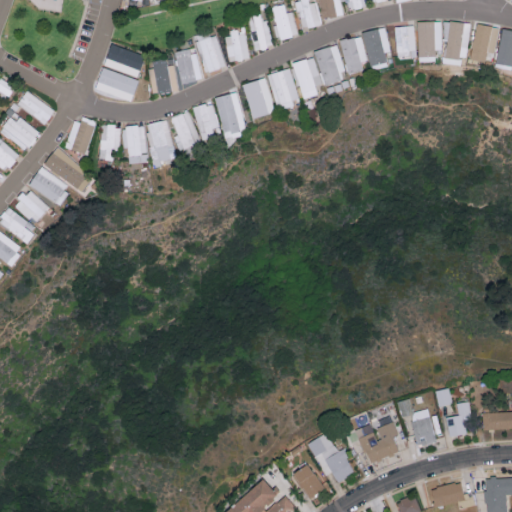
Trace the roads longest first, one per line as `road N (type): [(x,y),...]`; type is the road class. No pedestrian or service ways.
road 1 (residential): [(511,21),(392,16),(154,115),(116,116),(0,61)]
road 2 (residential): [(347,511),(408,480),(511,458)]
